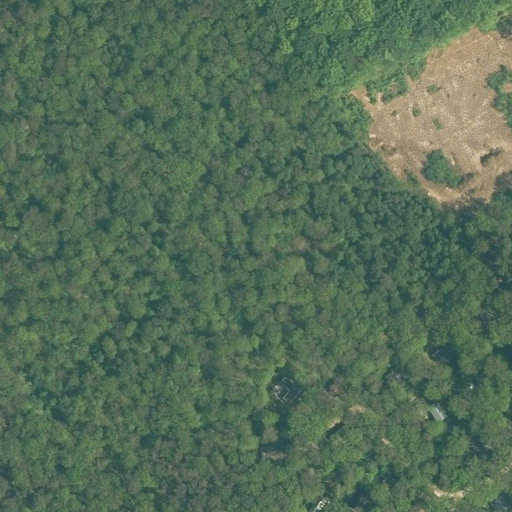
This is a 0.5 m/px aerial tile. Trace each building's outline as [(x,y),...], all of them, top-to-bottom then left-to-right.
[(477,321),(483,335),(485,339),(493,336),(485,318),(483,313),(475,316),(477,321)] [(442,368),(456,352),(447,344),(433,360),(442,368)] [(409,379),(407,375),(402,367),(387,377),(391,385),(397,381),(400,385),(409,379)] [(490,386),(499,386),(499,377),(486,376),(486,379),(479,379),(479,391),(490,391),(490,386)] [(300,392),(285,379),(279,385),(289,393),(282,400),(288,406),(300,392)] [(334,399),(345,395),(339,379),(333,381),(335,385),(329,387),(334,399)] [(446,419),(434,400),(424,407),(436,425),(446,419)] [(325,436),(331,444),(338,439),(339,442),(347,436),(340,425),(332,431),(332,432),(325,436)] [(470,449),(476,445),(481,452),(489,446),(481,436),(477,431),(470,436),(469,435),(463,439),(465,441),(464,442),(470,449)] [(262,461),(282,459),(280,445),(261,448),(262,461)] [(397,470),(384,481),(392,492),(406,482),(397,470)] [(496,493),(486,502),(495,511),(505,511),(509,509),(496,493)] [(349,507),(354,510),(359,511),(360,510),(362,511),(367,502),(365,502),(366,500),(357,496),(355,499),(353,498),(349,507)] [(318,497),(312,506),(313,507),(309,511),(319,511),(324,506),(323,505),(325,502),(318,497)] [(421,501),(406,511),(419,511),(426,507),(421,501)]
